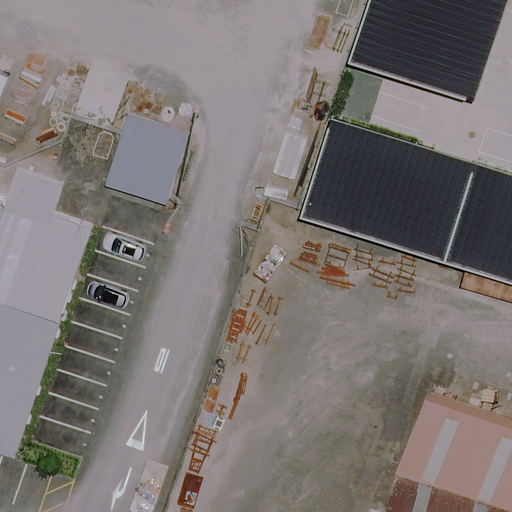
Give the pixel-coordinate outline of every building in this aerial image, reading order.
[(509,0),(372,0),(365,23),(488,64),(509,0)] [(511,241),(511,142),(346,91),(318,181),(511,241)] [(190,133),(128,114),(106,185),(167,205),(190,133)] [(4,207),(0,205),(0,449),(15,455),(92,229),(53,216),(63,187),(16,171),(4,207)] [(511,511),(511,396),(456,378),(412,511),(511,511)]
